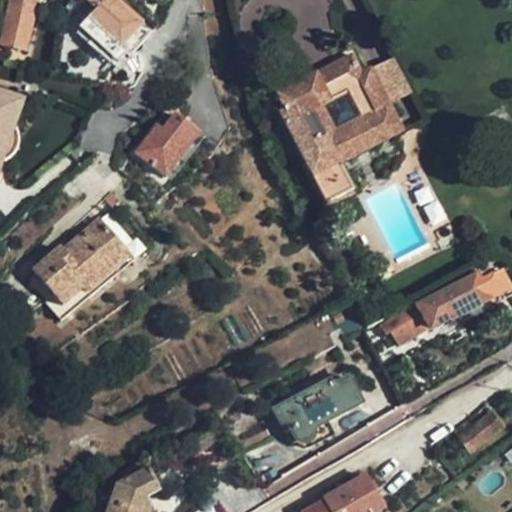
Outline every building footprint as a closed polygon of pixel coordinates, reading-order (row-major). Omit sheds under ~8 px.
[(36,5),(16,0),(12,0),(10,8),(0,47),(0,53),(23,59),(36,5)] [(87,0),(96,8),(88,18),(114,43),(138,15),(121,0),(87,0)] [(146,23),(138,15),(114,43),(122,50),(146,23)] [(114,43),(88,18),(80,26),(119,63),(127,54),(122,50),(114,43)] [(364,76),(355,57),(278,95),(286,113),(282,115),(327,208),(355,195),(344,168),(406,138),(373,72),(364,76)] [(0,155),(9,129),(17,107),(0,101),(0,155)] [(134,156),(135,156),(166,182),(191,149),(188,147),(198,134),(177,118),(164,134),(156,143),(149,138),(134,156)] [(164,134),(156,128),(149,138),(156,143),(164,134)] [(9,129),(0,155),(0,164),(1,165),(9,162),(14,157),(17,151),(19,145),(18,136),(15,131),(9,129)] [(111,278),(131,262),(100,224),(64,255),(61,251),(32,275),(53,301),(63,313),(82,297),(90,306),(115,284),(111,278)] [(136,268),(131,262),(111,278),(115,284),(136,268)] [(489,276),(481,280),(485,287),(493,283),(489,276)] [(481,280),(415,308),(388,322),(398,347),(495,304),(511,296),(511,294),(504,278),(493,283),(485,287),(481,280)] [(511,296),(495,304),(499,312),(511,305),(511,296)] [(63,313),(53,301),(45,307),(62,329),(90,306),(82,297),(63,313)] [(276,412),(284,427),(287,426),(296,443),(302,446),(307,445),(312,442),(313,438),(313,430),(362,404),(348,378),(334,386),(331,382),(276,412)] [(477,449),(504,426),(493,414),(478,426),(471,417),(460,426),(477,449)] [(148,469),(115,487),(107,511),(152,511),(146,496),(158,489),(148,469)] [(384,511),(388,510),(368,477),(327,501),(328,503),(312,511),(384,511)]
